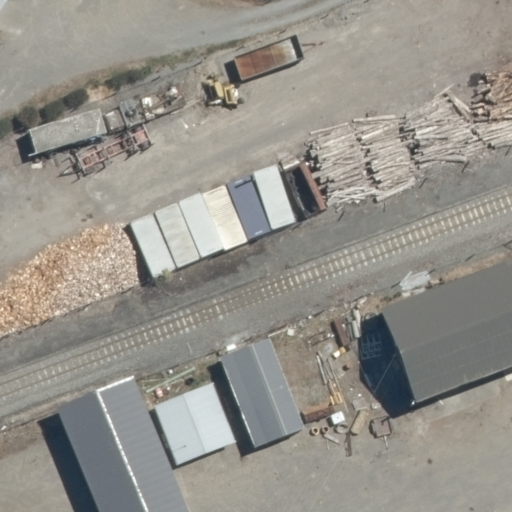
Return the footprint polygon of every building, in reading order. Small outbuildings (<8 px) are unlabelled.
[(0,0),(0,21),(14,0),(0,0)] [(405,410),(511,370),(511,268),(371,321),(405,410)] [(366,402),(335,316),(284,335),(314,421),(366,402)] [(317,456),(275,334),(234,349),(248,389),(238,392),(267,473),(317,456)] [(245,450),(213,367),(32,436),(61,511),(81,511),(140,490),(236,453),(245,450)] [(258,511),(236,453),(140,490),(148,511),(258,511)]
